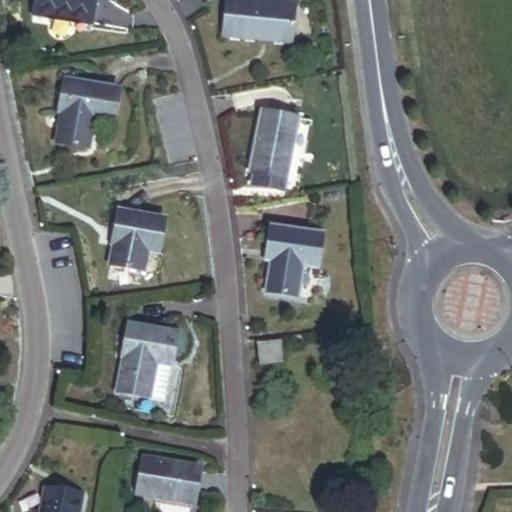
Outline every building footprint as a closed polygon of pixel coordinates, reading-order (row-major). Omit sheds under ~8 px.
[(41,0),(39,13),(96,23),(100,0),(41,0)] [(230,0),(227,30),(297,36),(299,0),(230,0)] [(96,120),(116,124),(121,91),(68,81),(62,113),(65,113),(59,144),(91,150),(96,120)] [(289,188),(302,117),(268,111),(257,170),(259,170),(257,182),(289,188)] [(148,251),(160,254),(166,221),(121,212),(115,246),(118,246),(114,267),(144,272),(148,251)] [(306,264),(321,267),(327,233),(276,225),(271,259),(276,260),(272,290),(301,294),(306,264)] [(168,403),(180,336),(132,327),(126,358),(128,359),(122,394),(168,403)] [(260,364),(283,362),(282,343),(258,345),(260,364)] [(138,495),(196,506),(203,471),(145,460),(138,495)] [(42,511),(78,511),(82,496),(47,489),(42,511)]
